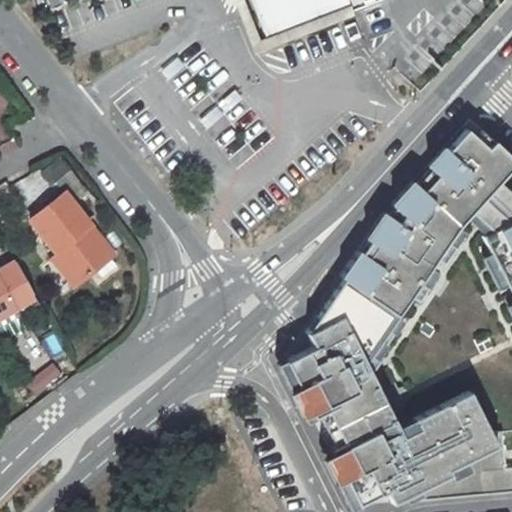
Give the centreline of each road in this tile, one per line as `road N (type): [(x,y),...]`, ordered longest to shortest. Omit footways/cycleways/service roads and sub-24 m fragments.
road 1 (secondary): [(479,70),(318,243),(274,276)]
road 2 (secondary): [(45,511),(202,381)]
road 3 (residential): [(202,381),(220,378),(266,396),(329,511)]
road 4 (secondary): [(155,349),(26,439),(0,471)]
road 5 (tertiary): [(171,235),(72,114)]
road 6 (secondary): [(202,381),(274,276)]
